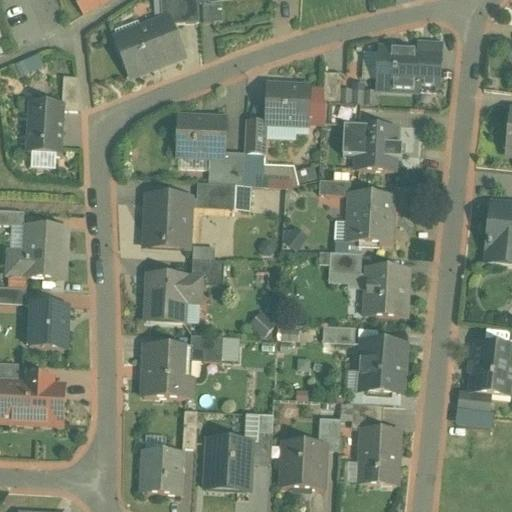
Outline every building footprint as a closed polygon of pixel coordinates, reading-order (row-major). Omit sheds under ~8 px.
[(72,0),(83,18),(113,0),(72,0)] [(160,0),(162,25),(169,23),(172,29),(200,27),(198,0),(160,0)] [(149,33),(142,35),(138,25),(115,34),(119,42),(118,43),(133,80),(184,60),(172,29),(169,23),(162,25),(149,31),(149,33)] [(0,34),(0,57),(8,54),(0,34)] [(418,55),(380,52),(378,94),(419,96),(419,91),(439,92),(441,50),(419,48),(418,55)] [(21,80),(49,73),(45,60),(17,66),(21,80)] [(341,78),(325,78),(323,109),(329,110),(339,110),(340,96),(341,78)] [(78,83),(64,82),(63,109),(64,109),(64,115),(81,116),(78,83)] [(311,92),(268,90),(267,127),(267,129),(309,131),(311,92)] [(375,98),(340,96),(339,110),(361,111),(364,112),(364,109),(375,109),(375,98)] [(63,109),(31,107),(28,157),(61,159),(64,115),(64,109),(63,109)] [(339,110),(329,110),(328,123),(360,125),(361,111),(339,110)] [(225,125),(198,124),(198,122),(179,121),(178,161),(225,163),(227,123),(225,123),(225,125)] [(267,127),(246,126),(245,158),(264,159),(266,159),(267,129),(267,127)] [(397,133),(344,131),(343,161),(357,161),(356,175),(394,177),(395,164),(402,164),(403,149),(395,149),(395,134),(397,134),(397,133)] [(245,158),(230,157),(228,190),(236,190),(243,191),(245,158)] [(264,170),(264,159),(245,158),(243,191),(285,193),(299,190),(294,171),(264,170)] [(299,176),(303,189),(321,185),(317,171),(299,176)] [(352,187),(320,185),(319,200),(351,202),(352,187)] [(228,190),(198,188),(197,206),(233,208),(233,215),(235,215),(236,190),(228,190)] [(393,201),(356,199),(354,227),(349,227),(348,247),(391,249),(392,229),(390,229),(392,203),(393,203),(393,201)] [(192,204),(147,201),(145,250),(190,252),(192,204)] [(511,210),(492,209),(489,233),(511,235),(511,210)] [(25,217),(0,215),(0,229),(24,231),(25,217)] [(67,232),(28,231),(27,258),(13,258),(13,256),(11,256),(9,279),(25,279),(25,281),(64,283),(64,281),(62,281),(63,266),(65,266),(65,265),(62,265),(63,251),(66,251),(67,232)] [(302,253),(308,239),(290,232),(284,246),(302,253)] [(489,254),(488,268),(510,270),(511,256),(511,235),(489,233),(487,254),(489,254)] [(363,260),(331,258),(330,278),(361,280),(363,260)] [(187,281),(149,279),(148,299),(150,300),(148,325),(146,325),(146,326),(185,328),(186,302),(200,303),(199,307),(201,307),(202,290),(224,291),(225,266),(193,265),(192,282),(187,282),(187,281)] [(409,275),(368,273),(365,321),(407,323),(409,275)] [(27,293),(0,291),(0,308),(26,310),(27,293)] [(69,311),(32,309),(30,352),(66,354),(69,311)] [(254,328),(267,341),(278,330),(265,317),(254,328)] [(303,345),(303,330),(281,330),(281,346),(303,345)] [(356,333),(324,332),(323,347),(363,350),(363,349),(355,349),(356,333)] [(223,342),(192,341),(191,356),(204,356),(203,367),(222,368),(223,342)] [(228,342),(228,367),(245,367),(245,343),(228,342)] [(407,349),(363,346),(363,349),(363,350),(361,381),(364,381),(363,396),(359,396),(359,397),(403,399),(403,398),(402,398),(404,369),(405,370),(407,349)] [(511,353),(477,350),(471,397),(493,400),(494,393),(511,395),(511,353)] [(185,352),(146,351),(144,402),(192,405),(193,384),(184,383),(185,352)] [(19,369),(0,368),(0,382),(18,384),(19,369)] [(64,391),(17,389),(15,427),(62,430),(64,391)] [(384,411),(353,409),(352,424),(364,424),(363,434),(383,435),(384,411)] [(342,425),(321,424),(319,449),(326,450),(326,457),(340,457),(342,425)] [(198,431),(184,430),(183,454),(196,455),(198,431)] [(383,435),(363,434),(360,490),(397,492),(400,436),(383,435)] [(273,438),(259,437),(257,469),(271,470),(273,438)] [(253,447),(209,444),(206,496),(250,498),(251,469),(252,469),(253,447)] [(319,449),(284,447),(282,493),(324,496),(326,457),(326,450),(319,449)] [(184,459),(145,457),(144,477),(149,477),(147,499),(181,501),(184,459)]
